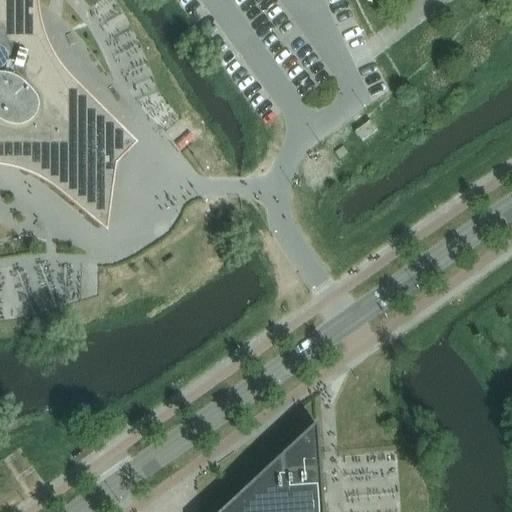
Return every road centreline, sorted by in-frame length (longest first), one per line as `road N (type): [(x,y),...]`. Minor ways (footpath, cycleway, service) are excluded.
road 1 (secondary): [(78,511),(346,322)]
road 2 (secondary): [(346,322),(511,207)]
road 3 (unclassified): [(346,322),(282,224),(277,194)]
